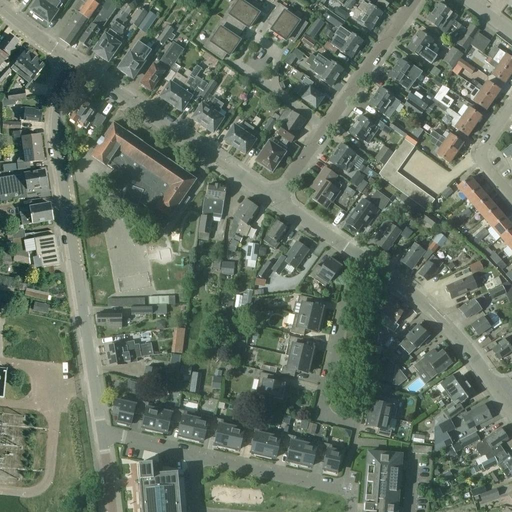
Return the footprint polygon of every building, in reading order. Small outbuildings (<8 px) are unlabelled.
[(36,0),(30,10),(35,14),(33,15),(38,19),(51,0),(36,0)] [(44,20),(49,24),(62,5),(55,0),(51,0),(38,19),(43,22),(44,20)] [(70,23),(58,38),(71,47),(86,26),(85,25),(99,5),(98,5),(101,0),(78,0),(72,9),(78,13),(70,23)] [(95,21),(93,25),(89,30),(89,29),(80,42),(84,44),(83,45),(84,46),(87,48),(88,47),(88,48),(97,35),(103,27),(119,5),(111,0),(101,0),(98,5),(99,5),(103,8),(95,21)] [(223,20),(241,32),(245,26),(249,28),(259,14),(255,11),(260,4),(253,0),(237,0),(239,1),(235,7),(233,6),(223,20)] [(368,7),(367,6),(371,0),(358,0),(361,2),(357,8),(376,22),(379,19),(380,19),(382,16),(381,15),(382,14),(370,5),(368,7)] [(280,4),(267,22),(274,27),(271,31),(286,41),(288,37),(295,42),(307,24),(293,14),(291,16),(285,12),(287,10),(280,4)] [(435,10),(433,13),(451,25),(456,28),(458,24),(454,21),(457,16),(439,4),(439,5),(437,5),(435,8),(435,10)] [(352,16),(354,17),(359,21),(358,22),(370,31),(371,29),(373,30),(374,27),(374,26),(376,22),(357,8),(356,7),(352,12),(354,13),(352,16)] [(129,22),(137,28),(148,14),(139,8),(129,22)] [(323,18),(339,29),(340,27),(342,28),(346,23),(328,10),(323,18)] [(124,12),(119,20),(123,23),(129,15),(124,12)] [(157,18),(150,13),(138,30),(145,35),(157,18)] [(445,33),(451,25),(433,13),(431,15),(429,15),(428,18),(428,20),(427,21),(445,33)] [(241,32),(223,20),(213,34),(215,35),(211,41),(209,40),(204,47),(221,60),(226,53),(230,55),(240,41),(236,38),(241,32)] [(113,25),(110,30),(106,36),(105,36),(94,52),(101,56),(124,24),(119,21),(115,26),(113,25)] [(126,26),(124,24),(101,56),(108,61),(119,45),(123,39),(123,31),(126,26)] [(464,34),(473,40),(479,31),(471,25),(464,34)] [(156,41),(162,45),(174,31),(167,26),(156,41)] [(334,35),(339,38),(357,51),(360,47),(361,48),(363,45),(362,44),(363,43),(342,28),(340,27),(339,29),(334,35)] [(416,38),(414,41),(432,53),(437,46),(432,43),(433,41),(420,32),(419,33),(417,33),(415,36),(416,38)] [(473,40),(464,34),(457,45),(466,51),(474,40),(473,40)] [(478,34),(474,40),(470,45),(482,53),(490,42),(478,34)] [(357,51),(339,38),(334,35),(336,36),(330,44),(334,46),(351,59),(352,58),(354,58),(355,56),(355,54),(357,51)] [(0,46),(0,56),(5,60),(9,56),(15,50),(14,48),(18,43),(9,36),(0,46)] [(306,36),(303,41),(312,48),(316,43),(306,36)] [(139,42),(135,47),(131,53),(130,53),(119,69),(126,74),(145,47),(149,41),(144,38),(140,43),(139,42)] [(437,57),(432,53),(414,41),(412,43),(410,43),(408,46),(409,48),(408,49),(421,58),(431,65),(437,57)] [(173,43),(156,67),(154,66),(151,71),(150,71),(141,84),(142,85),(146,87),(145,88),(149,91),(150,89),(151,90),(160,77),(158,76),(162,71),(167,75),(170,70),(180,56),(184,50),(173,43)] [(151,51),(145,47),(126,74),(133,78),(144,62),(151,51)] [(451,47),(442,61),(453,68),(463,55),(451,47)] [(20,76),(36,57),(32,54),(26,50),(14,64),(11,69),(20,76)] [(494,62),(499,65),(511,74),(511,72),(511,59),(500,51),(493,61),(494,62)] [(299,61),(291,55),(286,62),(293,67),(295,69),(300,62),(299,61)] [(314,62),(319,66),(337,79),(343,70),(330,61),(329,62),(319,55),(318,56),(317,58),(314,62)] [(36,57),(20,76),(30,84),(33,80),(34,81),(40,75),(38,74),(45,65),(39,61),(39,60),(36,57)] [(461,59),(457,65),(471,74),(475,69),(461,59)] [(396,66),(394,69),(412,81),(414,83),(417,79),(418,80),(422,73),(413,66),(412,68),(400,60),(399,61),(397,61),(395,64),(396,66)] [(332,87),(337,79),(319,66),(314,62),(311,66),(317,70),(315,73),(319,76),(319,78),(332,87)] [(496,69),(492,75),(504,84),(511,74),(499,65),(496,69)] [(0,74),(0,81),(0,82),(10,71),(6,67),(0,74)] [(181,111),(190,98),(196,102),(203,92),(197,88),(191,97),(186,93),(189,88),(193,81),(194,82),(201,72),(196,68),(193,73),(171,104),(181,111)] [(414,83),(412,81),(394,69),(392,72),(390,72),(388,74),(389,76),(388,77),(408,91),(414,83)] [(171,104),(193,73),(188,70),(176,87),(171,83),(161,97),(171,104)] [(164,79),(170,83),(176,74),(170,70),(164,79)] [(298,72),(294,78),(299,82),(304,76),(298,72)] [(480,91),(493,100),(500,90),(487,81),(480,91)] [(305,84),(298,95),(303,99),(316,109),(318,107),(319,107),(321,105),(321,103),(324,98),(305,84)] [(449,89),(442,85),(433,98),(448,108),(453,100),(445,95),(449,89)] [(475,88),(470,85),(467,89),(472,92),(469,97),(469,99),(473,102),(486,110),(493,100),(480,91),(475,88)] [(202,97),(206,100),(213,90),(207,86),(201,96),(202,97)] [(376,92),(376,94),(374,97),(394,111),(400,102),(380,88),(379,89),(378,89),(376,92)] [(424,110),(430,102),(423,98),(413,90),(407,98),(424,110)] [(25,91),(8,93),(9,101),(25,98),(25,91)] [(389,119),(394,111),(374,97),(372,100),(371,99),(369,102),(369,104),(368,105),(389,119)] [(215,98),(211,103),(208,108),(213,111),(216,106),(219,101),(215,98)] [(424,110),(408,100),(405,105),(420,116),(424,110)] [(81,101),(70,118),(84,128),(88,121),(94,125),(100,115),(95,111),(89,106),(81,101)] [(198,122),(203,125),(213,111),(208,108),(202,104),(193,118),(194,119),(194,121),(197,122),(198,122)] [(216,106),(213,111),(203,125),(208,128),(208,130),(210,132),(212,131),(213,132),(223,118),(222,118),(218,115),(220,112),(221,110),(220,109),(216,106)] [(21,108),(20,120),(23,121),(24,121),(39,123),(40,111),(34,110),(34,109),(21,108)] [(284,125),(293,113),(287,108),(278,121),(284,125)] [(467,137),(474,127),(461,118),(447,108),(444,112),(452,118),(450,121),(450,125),(455,128),(467,137)] [(481,117),(469,108),(468,108),(461,118),(474,127),(481,117)] [(283,138),(279,143),(263,166),(272,172),(277,165),(277,166),(281,161),(280,161),(285,153),(284,153),(287,149),(285,147),(288,142),(291,143),(306,121),(293,112),(293,113),(284,125),(280,131),(285,134),(283,138)] [(271,118),(276,122),(280,117),(274,113),(270,118),(271,119),(271,118)] [(357,122),(355,125),(373,137),(378,129),(380,130),(379,131),(385,135),(390,129),(377,120),(373,125),(361,117),(360,118),(358,117),(356,120),(357,122)] [(271,118),(271,119),(264,128),(269,132),(276,122),(271,118)] [(393,122),(389,127),(404,138),(408,132),(393,122)] [(139,202),(142,204),(147,208),(143,214),(164,230),(172,219),(170,218),(182,201),(186,204),(190,199),(186,196),(197,180),(183,170),(169,160),(168,161),(142,143),(142,142),(128,132),(128,133),(114,123),(103,139),(102,138),(98,144),(99,145),(91,156),(106,166),(107,165),(114,170),(105,178),(117,191),(122,186),(124,184),(127,187),(122,201),(137,206),(138,203),(139,202)] [(368,144),(373,137),(355,125),(353,128),(351,128),(349,131),(350,133),(349,133),(363,143),(363,141),(368,144)] [(235,147),(244,133),(234,126),(225,140),(235,147)] [(24,150),(41,148),(39,135),(26,137),(25,131),(13,132),(14,138),(22,137),(24,150)] [(441,137),(436,133),(433,131),(430,135),(433,138),(438,142),(438,141),(441,137)] [(244,133),(235,147),(246,154),(255,140),(244,133)] [(404,140),(414,147),(419,140),(409,133),(404,140)] [(446,140),(443,145),(456,153),(462,143),(450,135),(446,140)] [(263,166),(279,143),(273,139),(270,143),(257,162),(263,166)] [(411,152),(414,147),(404,140),(401,145),(411,152)] [(336,148),(337,151),(336,153),(354,166),(360,157),(342,145),(341,145),(339,145),(336,148)] [(411,152),(401,145),(397,149),(407,157),(411,152)] [(456,153),(443,145),(436,155),(449,163),(456,153)] [(383,166),(392,153),(383,146),(373,158),(383,166)] [(41,148),(24,150),(25,163),(17,164),(18,170),(30,169),(29,162),(42,161),(41,148)] [(511,149),(510,148),(503,154),(507,159),(510,157),(511,161),(511,149)] [(404,162),(407,157),(397,149),(394,154),(404,162)] [(349,173),(354,166),(336,153),(334,156),(331,156),(329,158),(330,161),(330,162),(343,171),(344,169),(349,173)] [(401,166),(404,162),(394,154),(390,159),(401,166)] [(397,171),(401,166),(390,159),(387,164),(397,171)] [(382,178),(389,183),(396,172),(397,171),(387,164),(380,174),(382,178)] [(341,186),(334,181),(337,176),(325,168),(313,185),(320,190),(313,200),(326,209),(331,202),(337,206),(337,205),(332,202),(339,192),(338,191),(341,186)] [(0,177),(0,201),(0,202),(27,198),(25,190),(29,189),(30,191),(33,190),(34,189),(46,186),(44,170),(0,177)] [(358,170),(350,182),(358,187),(365,176),(358,170)] [(389,183),(393,186),(401,176),(396,172),(389,183)] [(406,179),(401,176),(393,186),(398,190),(406,179)] [(411,183),(406,179),(398,190),(403,193),(411,183)] [(457,187),(466,198),(479,187),(471,179),(465,184),(463,182),(457,187)] [(363,180),(356,190),(361,193),(368,183),(363,180)] [(415,186),(411,183),(403,193),(408,197),(415,186)] [(203,213),(201,213),(199,231),(210,232),(212,215),(212,214),(222,215),(223,207),(224,207),(227,187),(209,184),(207,197),(204,197),(202,212),(203,213)] [(420,190),(415,186),(408,197),(412,200),(420,190)] [(449,187),(441,194),(446,199),(453,192),(449,187)] [(466,198),(474,207),(479,202),(481,204),(488,198),(479,187),(466,198)] [(425,193),(420,190),(412,200),(417,204),(425,193)] [(430,197),(425,193),(417,204),(422,207),(430,197)] [(434,201),(430,197),(422,207),(427,211),(434,201)] [(496,207),(488,198),(481,204),(479,202),(474,207),(483,218),(496,207)] [(354,228),(370,205),(363,199),(356,208),(357,209),(347,223),(347,222),(346,223),(354,228)] [(235,230),(236,229),(253,205),(245,200),(234,216),(235,217),(232,221),(232,225),(234,226),(232,229),(235,230)] [(26,211),(19,212),(22,226),(52,220),(49,203),(26,207),(26,211)] [(259,210),(253,205),(236,229),(235,230),(237,231),(236,233),(232,231),(229,238),(240,243),(243,236),(246,237),(250,228),(251,227),(248,226),(259,210)] [(370,205),(354,228),(358,231),(363,224),(366,227),(366,228),(378,210),(370,205)] [(505,218),(496,207),(483,218),(491,227),(496,222),(498,224),(505,218)] [(462,212),(467,217),(471,213),(467,208),(462,212)] [(439,221),(426,212),(421,219),(434,229),(439,221)] [(467,217),(462,212),(458,216),(462,221),(467,217)] [(496,222),(491,227),(500,238),(511,227),(511,226),(505,218),(498,224),(496,222)] [(375,244),(376,244),(386,252),(397,237),(401,232),(393,226),(394,225),(388,220),(382,223),(380,226),(380,227),(379,229),(383,232),(375,244)] [(267,236),(263,241),(275,249),(279,244),(278,243),(279,241),(280,242),(284,238),(282,236),(287,229),(276,222),(267,236)] [(511,227),(500,238),(508,246),(511,242),(511,227)] [(484,228),(479,232),(484,237),(488,233),(484,228)] [(1,257),(14,260),(13,262),(29,265),(31,276),(43,274),(42,268),(58,266),(58,264),(60,264),(55,237),(53,238),(53,236),(35,239),(33,233),(24,235),(23,229),(11,231),(13,240),(14,250),(16,250),(15,251),(3,249),(1,257)] [(410,236),(403,231),(400,235),(407,240),(410,236)] [(484,237),(479,232),(475,236),(479,241),(484,237)] [(431,242),(433,243),(426,251),(429,253),(435,245),(442,236),(438,233),(431,242)] [(282,256),(272,270),(279,275),(287,263),(295,269),(308,251),(297,242),(285,259),(282,256)] [(248,243),(245,260),(257,261),(259,244),(248,243)] [(410,249),(401,262),(410,268),(414,263),(416,264),(421,257),(425,252),(414,244),(411,250),(410,249)] [(488,255),(493,259),(497,255),(493,251),(488,255)] [(501,260),(497,255),(493,259),(497,264),(501,260)] [(12,267),(13,260),(2,258),(1,265),(12,267)] [(428,262),(419,274),(420,275),(421,276),(423,278),(425,278),(428,281),(433,275),(434,276),(442,265),(433,258),(429,263),(428,262)] [(322,269),(317,265),(309,276),(325,287),(336,272),(338,274),(343,266),(334,259),(332,261),(329,259),(322,269)] [(222,261),(221,274),(233,276),(235,263),(222,261)] [(454,261),(447,267),(450,271),(457,265),(454,261)] [(267,262),(257,276),(263,280),(273,266),(267,262)] [(480,262),(469,266),(472,274),(483,269),(480,262)] [(464,279),(446,286),(447,287),(445,290),(447,293),(449,294),(452,299),(469,292),(464,279)] [(491,300),(502,295),(506,293),(502,286),(488,293),(491,300)] [(295,314),(322,321),(324,312),(322,311),(322,308),(311,305),(312,299),(299,296),(298,303),(302,304),(300,315),(295,314)] [(485,307),(482,304),(486,301),(482,296),(475,302),(473,301),(466,307),(465,305),(459,309),(462,313),(462,315),(464,317),(465,317),(467,319),(472,314),(473,316),(481,310),(485,307)] [(241,305),(244,305),(244,309),(250,310),(251,301),(242,299),(241,305)] [(389,301),(380,315),(386,319),(383,324),(392,329),(395,324),(404,311),(389,301)] [(35,304),(34,311),(47,314),(49,307),(35,304)] [(151,306),(145,306),(129,307),(130,316),(151,315),(151,306)] [(493,311),(487,315),(483,318),(471,326),(478,336),(484,331),(486,334),(491,330),(489,328),(494,325),(499,320),(493,311)] [(98,314),(98,326),(108,326),(108,329),(122,329),(122,314),(98,314)] [(322,321),(295,314),(291,333),(304,336),(305,329),(317,332),(318,329),(320,329),(322,321)] [(237,316),(235,329),(242,330),(244,317),(237,316)] [(416,348),(416,349),(417,348),(418,348),(422,344),(421,343),(429,336),(428,335),(429,334),(424,329),(423,330),(418,325),(406,338),(399,345),(409,355),(416,348)] [(285,355),(313,361),(315,353),(312,352),(313,349),(301,346),(303,340),(290,337),(285,355)] [(499,345),(492,350),(496,354),(495,356),(497,359),(498,359),(499,360),(511,351),(511,342),(509,337),(504,340),(499,343),(499,345)] [(108,357),(129,353),(127,343),(106,347),(108,357)] [(134,352),(152,349),(151,344),(133,347),(134,352)] [(382,348),(371,346),(370,353),(380,354),(382,348)] [(388,349),(383,354),(393,363),(397,358),(388,349)] [(424,357),(413,366),(418,372),(422,369),(431,380),(438,374),(440,372),(441,373),(446,369),(445,368),(452,363),(451,362),(452,361),(447,356),(443,351),(438,355),(433,350),(434,350),(424,357)] [(129,353),(108,357),(110,367),(130,363),(129,353)] [(311,370),(313,361),(285,355),(285,356),(290,357),(288,368),(283,367),(281,374),(294,377),(296,370),(307,373),(308,370),(311,370)] [(277,368),(261,365),(260,370),(276,373),(277,368)] [(396,366),(392,384),(398,385),(406,379),(396,366)] [(141,383),(154,386),(158,370),(145,367),(141,383)] [(284,385),(272,382),(273,376),(260,373),(256,392),(274,396),(273,398),(282,400),(285,389),(283,388),(284,385)] [(222,378),(214,377),(212,388),(220,389),(222,378)] [(448,395),(450,398),(468,385),(462,377),(449,386),(450,388),(445,391),(442,394),(444,398),(448,395)] [(145,384),(136,382),(134,390),(143,392),(145,384)] [(377,390),(387,392),(389,386),(378,383),(377,390)] [(468,385),(450,398),(453,403),(454,403),(455,405),(460,401),(461,403),(474,393),(468,385)] [(367,413),(394,419),(399,401),(385,398),(384,404),(372,401),(372,405),(369,404),(367,413)] [(139,415),(142,402),(135,400),(134,405),(116,401),(113,414),(119,416),(117,424),(126,426),(127,424),(130,425),(133,413),(139,415)] [(145,431),(154,433),(159,411),(148,408),(149,403),(142,402),(139,415),(145,416),(142,428),(146,428),(145,431)] [(445,413),(450,420),(463,410),(459,404),(455,408),(454,406),(445,413)] [(465,417),(471,427),(475,425),(475,426),(491,418),(484,405),(469,413),(470,414),(465,417)] [(159,411),(154,433),(163,435),(163,432),(167,433),(169,421),(175,423),(178,410),(172,408),(170,413),(159,411)] [(181,439),(190,441),(196,414),(178,410),(175,423),(181,424),(179,436),(182,437),(181,439)] [(394,419),(367,413),(365,422),(368,422),(367,426),(378,428),(377,435),(390,438),(392,431),(387,430),(389,419),(394,420),(394,419)] [(212,431),(214,418),(196,414),(190,441),(199,443),(199,441),(203,442),(206,430),(212,431)] [(218,447),(226,449),(233,422),(232,422),(231,427),(220,424),(221,420),(214,418),(212,431),(218,433),(215,444),(218,445),(218,447)] [(248,440),(251,427),(233,422),(226,449),(235,451),(236,449),(239,450),(242,438),(248,440)] [(447,434),(444,435),(439,426),(435,428),(434,437),(432,445),(433,454),(452,445),(447,434)] [(254,456),(263,458),(269,431),(251,427),(248,440),(254,441),(251,453),(255,453),(254,456)] [(489,453),(490,452),(509,440),(501,428),(479,443),(478,444),(476,447),(476,450),(480,455),(482,456),(485,456),(489,453)] [(284,448),(287,435),(269,431),(263,458),(271,460),(272,457),(275,458),(278,447),(284,448)] [(476,432),(459,440),(463,448),(480,439),(476,432)] [(287,435),(284,448),(290,449),(287,461),(291,462),(290,464),(299,466),(305,439),(304,444),(293,441),(294,436),(287,435)] [(324,438),(323,443),(320,456),(326,458),(324,469),(327,470),(326,473),(336,475),(338,463),(341,463),(342,455),(340,455),(342,447),(327,444),(328,439),(324,438)] [(320,456),(323,443),(305,439),(299,466),(308,468),(308,466),(312,467),(314,455),(320,456)] [(393,511),(397,469),(400,469),(401,455),(368,452),(367,461),(368,461),(367,466),(372,467),(372,474),(367,474),(366,483),(371,483),(370,495),(365,495),(364,504),(364,511),(363,511),(393,511)] [(498,465),(502,472),(511,465),(511,453),(502,460),(503,462),(498,465)] [(494,458),(481,465),(484,472),(497,465),(494,458)] [(141,490),(142,511),(179,511),(177,473),(157,475),(156,462),(138,463),(140,479),(138,479),(139,484),(140,483),(140,490),(141,490)] [(511,465),(502,472),(507,479),(511,476),(511,465)] [(449,471),(439,476),(442,482),(452,477),(449,471)] [(471,491),(473,497),(486,493),(484,486),(471,491)] [(497,489),(480,495),(483,502),(499,496),(497,489)]
